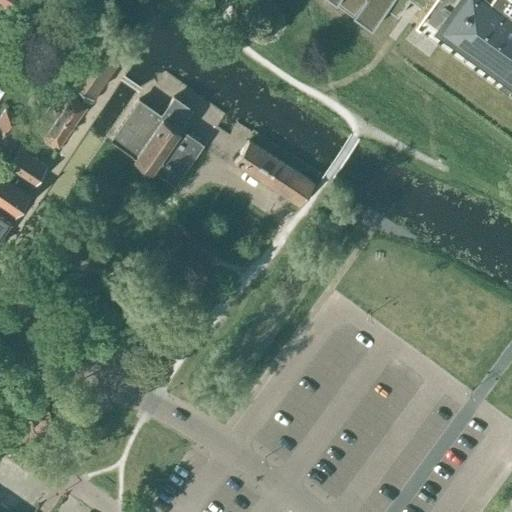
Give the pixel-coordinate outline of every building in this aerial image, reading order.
[(511,0),(336,0),(372,26),(386,8),(397,16),(408,0),(413,0),(422,6),(418,11),(423,15),(424,14),(511,78),(511,0)] [(121,50),(96,33),(94,36),(96,38),(69,78),(91,93),(121,50)] [(60,89),(48,107),(33,128),(58,145),(85,106),(60,89)] [(174,180),(200,142),(175,125),(188,106),(175,97),(162,116),(138,99),(112,136),(135,153),(134,154),(149,165),(150,163),(174,180)] [(5,109),(0,115),(0,147),(8,153),(28,125),(5,109)] [(247,140),(233,161),(299,204),(313,182),(247,140)] [(30,183),(31,184),(32,185),(46,163),(21,146),(6,167),(9,169),(30,183)] [(0,231),(9,219),(7,217),(11,211),(13,213),(29,189),(27,188),(30,183),(9,169),(6,173),(0,169),(0,231)] [(359,298),(411,340),(442,302),(425,289),(408,309),(377,284),(393,264),(382,256),(370,271),(364,266),(357,274),(348,266),(336,281),(347,290),(341,297),(352,306),(359,298)] [(419,276),(447,297),(457,285),(429,263),(419,276)] [(395,272),(387,281),(411,300),(419,291),(395,272)] [(457,375),(481,328),(468,321),(480,298),(461,288),(453,303),(444,298),(435,315),(441,318),(423,352),(443,363),(441,366),(457,375)] [(473,315),(488,327),(474,345),(489,357),(511,329),(511,319),(487,299),(473,315)] [(261,415),(253,423),(265,436),(273,428),(261,415)] [(82,462),(96,470),(121,424),(108,416),(82,462)] [(147,504),(160,511),(163,511),(199,455),(184,445),(147,504)] [(484,511),(492,503),(478,490),(457,511),(484,511)] [(0,511),(14,511),(0,502),(0,511)]
